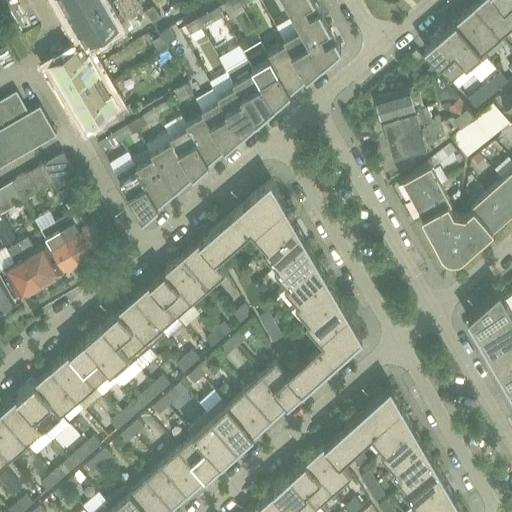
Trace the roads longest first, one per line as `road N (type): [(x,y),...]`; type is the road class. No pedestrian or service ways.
road 1 (residential): [(143,251),(38,71),(50,18),(39,0)]
road 2 (residential): [(203,511),(394,340)]
road 3 (residential): [(433,310),(314,103)]
road 4 (residential): [(278,134),(394,340)]
road 5 (residential): [(394,340),(496,511)]
road 6 (residential): [(0,373),(143,251)]
road 7 (residential): [(143,251),(278,134)]
road 8 (residential): [(511,444),(433,310)]
